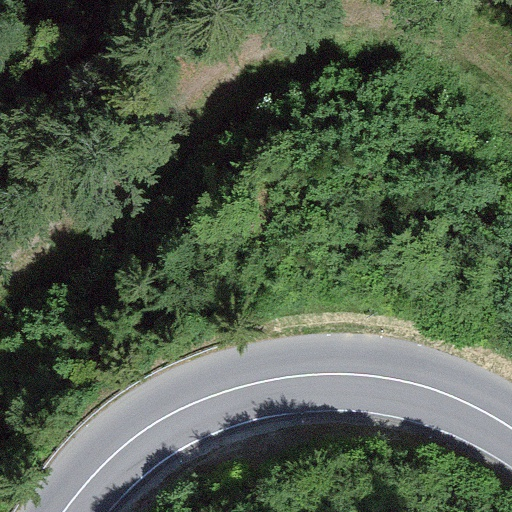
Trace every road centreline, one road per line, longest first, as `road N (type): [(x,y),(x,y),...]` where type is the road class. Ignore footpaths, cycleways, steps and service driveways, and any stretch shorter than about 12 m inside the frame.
road 1 (track): [(0,280),(283,40),(355,18),(438,32),(511,77)]
road 2 (secondary): [(65,511),(119,450),(158,422),(234,388),(280,379),(371,374),(413,383),(511,429)]
